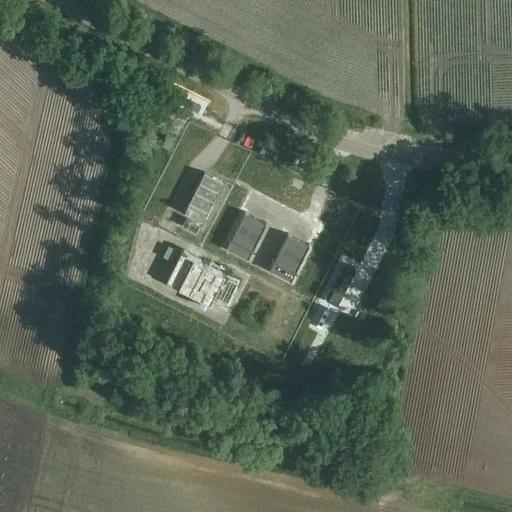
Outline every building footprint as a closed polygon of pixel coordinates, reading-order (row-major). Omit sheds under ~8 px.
[(202,219),(222,180),(204,171),(184,209),(202,219)] [(226,248),(248,260),(267,224),(245,212),(226,248)] [(269,271),(291,282),(309,246),(287,235),(269,271)] [(181,252),(166,281),(178,287),(193,258),(181,252)] [(193,258),(178,287),(210,303),(225,274),(193,258)]
